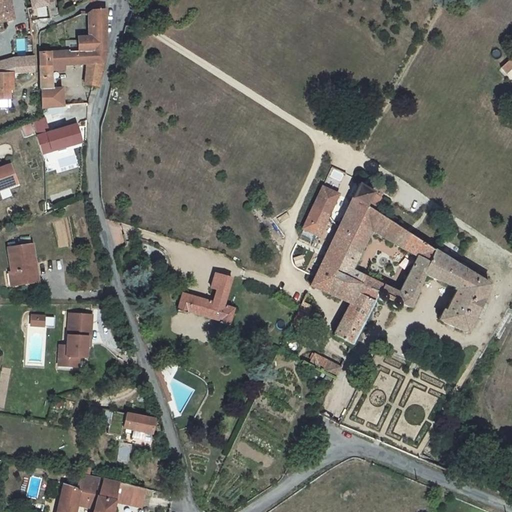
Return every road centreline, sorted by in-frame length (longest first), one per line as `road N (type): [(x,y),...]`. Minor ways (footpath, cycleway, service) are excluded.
road 1 (unclassified): [(115,0),(112,60),(93,120),(98,217),(165,430),(181,457),(187,511)]
road 2 (unclassified): [(252,511),(328,457),(356,448),(511,509)]
